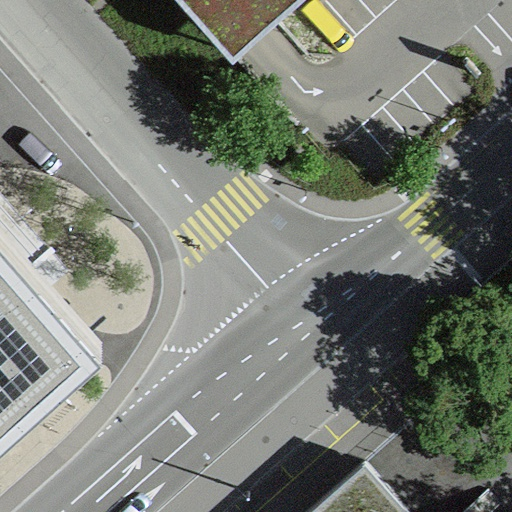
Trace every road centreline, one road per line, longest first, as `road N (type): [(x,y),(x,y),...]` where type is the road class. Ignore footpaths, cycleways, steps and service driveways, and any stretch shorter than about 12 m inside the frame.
road 1 (unclassified): [(22,0),(318,326)]
road 2 (tertiary): [(104,511),(318,326)]
road 3 (tertiary): [(318,326),(511,152)]
road 4 (unknown): [(456,0),(305,108)]
